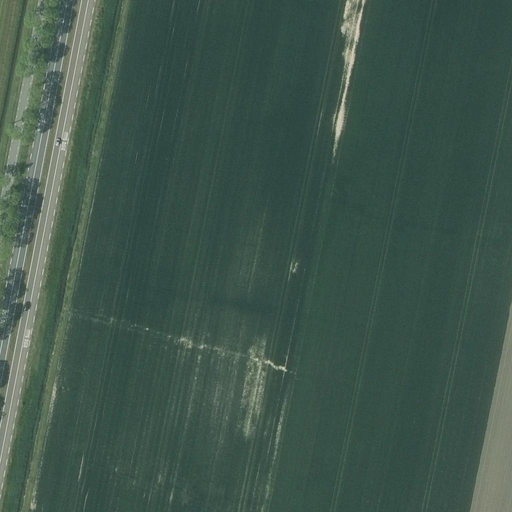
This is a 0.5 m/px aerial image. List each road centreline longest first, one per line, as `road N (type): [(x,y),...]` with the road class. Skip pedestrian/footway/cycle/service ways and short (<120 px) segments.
road 1 (primary): [(0,457),(88,0)]
road 2 (primary): [(66,0),(0,345)]
road 3 (unclassified): [(0,222),(42,0)]
